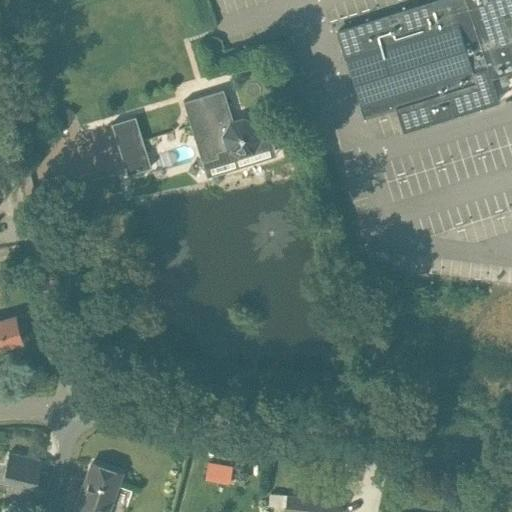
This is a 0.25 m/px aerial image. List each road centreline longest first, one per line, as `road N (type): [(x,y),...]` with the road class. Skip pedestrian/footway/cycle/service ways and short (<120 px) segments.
road 1 (unclassified): [(511,461),(66,414)]
road 2 (unclassified): [(66,414),(63,343),(0,132)]
